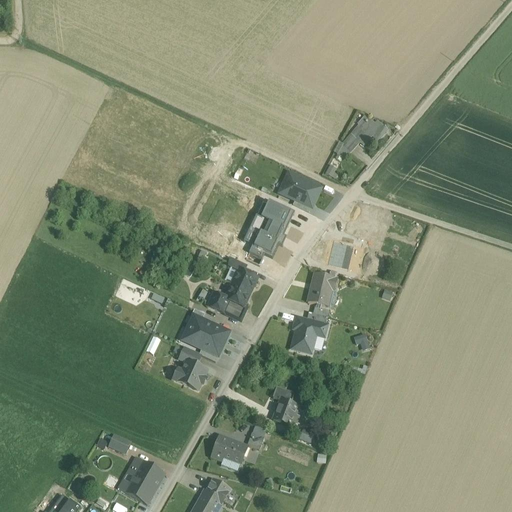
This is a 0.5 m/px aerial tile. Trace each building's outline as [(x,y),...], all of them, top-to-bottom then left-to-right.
[(367,120),(351,136),(353,138),(361,145),(364,148),(372,139),(377,144),(387,133),(377,124),(374,127),(367,120)] [(353,138),(343,148),(351,155),(361,145),(353,138)] [(334,179),(339,170),(331,166),(326,174),(334,179)] [(322,190),(289,175),(280,194),(296,201),(311,208),(313,209),(322,190)] [(311,208),(296,201),(293,208),(309,215),(311,208)] [(283,238),(294,215),(273,205),(272,207),(263,203),(257,216),(255,216),(241,245),(252,250),(247,261),(260,267),(264,257),(272,261),(279,247),(282,248),(286,240),(283,238)] [(381,215),(355,208),(350,224),(347,223),(344,234),(347,235),(346,238),(355,241),(356,238),(366,241),(368,234),(364,233),(365,229),(376,232),(376,229),(383,231),(386,220),(380,218),(381,215)] [(335,261),(319,257),(316,267),(332,271),(335,261)] [(246,268),(230,261),(227,267),(239,273),(239,272),(243,274),(246,268)] [(369,265),(361,263),(358,277),(363,278),(364,274),(367,275),(369,265)] [(243,274),(239,272),(239,273),(232,287),(250,295),(257,281),(243,274)] [(338,282),(314,276),(308,305),(326,309),(330,291),(335,293),(338,282)] [(250,295),(232,287),(226,301),(214,295),(208,309),(231,319),(237,307),(243,310),(250,295)] [(243,310),(237,307),(231,319),(240,324),(246,311),(243,310)] [(329,313),(315,310),(313,316),(326,319),(328,320),(329,313)] [(194,319),(203,323),(205,317),(195,312),(192,318),(194,319)] [(309,315),(307,323),(324,327),(326,319),(313,316),(309,315)] [(202,352),(215,358),(217,354),(223,343),(225,344),(229,335),(203,323),(194,319),(185,338),(194,342),(192,347),(202,352)] [(297,330),(292,351),(312,356),(316,338),(324,340),(327,328),(324,327),(307,323),(297,320),(294,329),(297,330)] [(355,339),(361,353),(371,349),(365,335),(355,339)] [(154,338),(147,353),(154,356),(161,342),(154,338)] [(199,357),(184,351),(180,362),(186,365),(186,364),(196,369),(201,358),(199,357)] [(215,358),(202,352),(199,357),(201,358),(215,365),(220,355),(217,354),(215,358)] [(196,369),(186,364),(186,365),(181,374),(178,373),(174,382),(198,393),(201,387),(203,387),(205,381),(204,381),(207,374),(196,369)] [(294,396),(277,390),(273,400),(280,403),(273,422),(291,429),(292,424),(294,425),(296,418),(295,417),(298,410),(290,407),(294,396)] [(327,441),(308,434),(305,440),(324,448),(327,441)] [(114,435),(107,449),(125,457),(132,443),(114,435)] [(267,440),(255,435),(250,447),(262,452),(267,440)] [(250,449),(223,438),(215,457),(226,462),(228,459),(243,465),(250,449)] [(166,477),(137,459),(119,491),(148,508),(166,477)] [(230,492),(213,482),(206,494),(204,492),(201,497),(202,498),(202,497),(221,508),(223,505),(234,511),(237,505),(227,499),(230,492)] [(202,498),(193,511),(218,511),(221,508),(202,497),(202,498)] [(80,511),(81,511),(64,499),(53,511),(80,511)]
